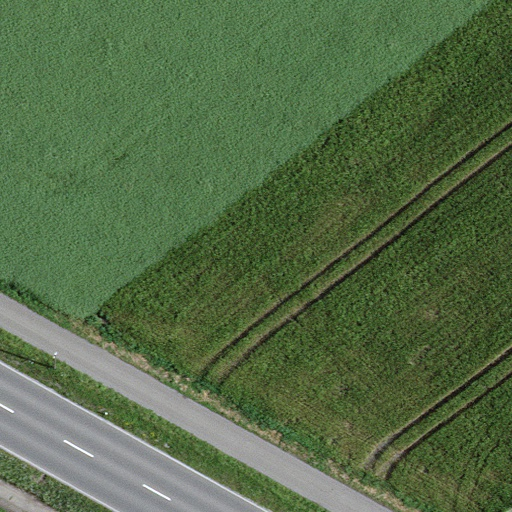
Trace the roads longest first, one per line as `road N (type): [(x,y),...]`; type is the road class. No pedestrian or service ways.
road 1 (track): [(0,310),(366,511)]
road 2 (primary): [(171,511),(0,416)]
